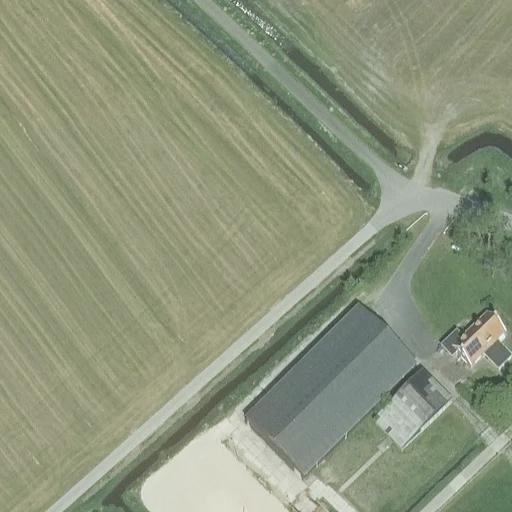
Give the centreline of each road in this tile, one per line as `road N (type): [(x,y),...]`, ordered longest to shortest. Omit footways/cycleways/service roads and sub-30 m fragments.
road 1 (unclassified): [(51,511),(407,187)]
road 2 (unclassified): [(407,187),(200,0)]
